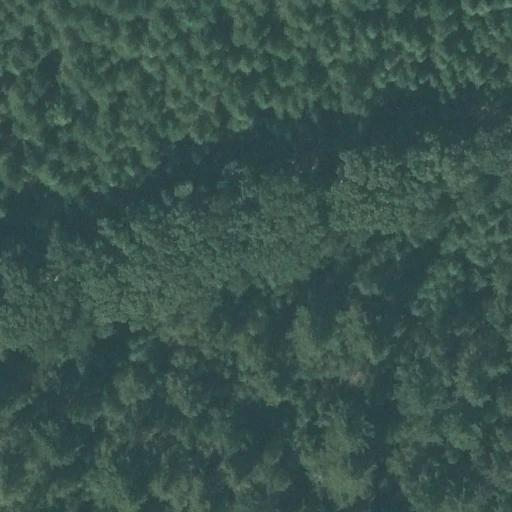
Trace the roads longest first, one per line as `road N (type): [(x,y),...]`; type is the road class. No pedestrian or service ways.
road 1 (track): [(511,134),(0,293)]
road 2 (track): [(511,89),(0,245)]
